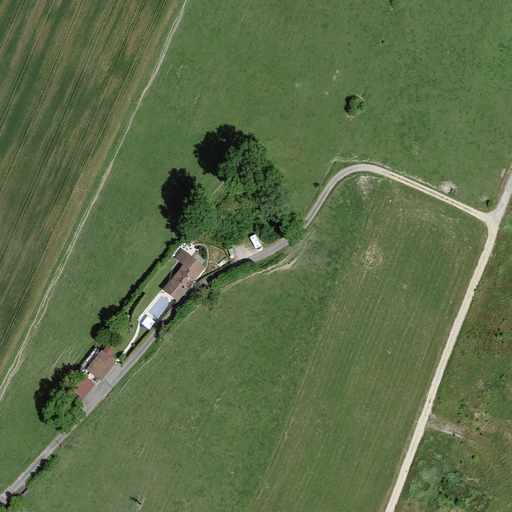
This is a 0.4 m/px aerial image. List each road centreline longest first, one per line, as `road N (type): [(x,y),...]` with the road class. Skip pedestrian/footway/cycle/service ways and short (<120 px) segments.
road 1 (unclassified): [(0,500),(192,294),(301,230),(351,167),(372,168)]
road 2 (track): [(384,511),(493,246),(493,228),(482,215),(372,168)]
